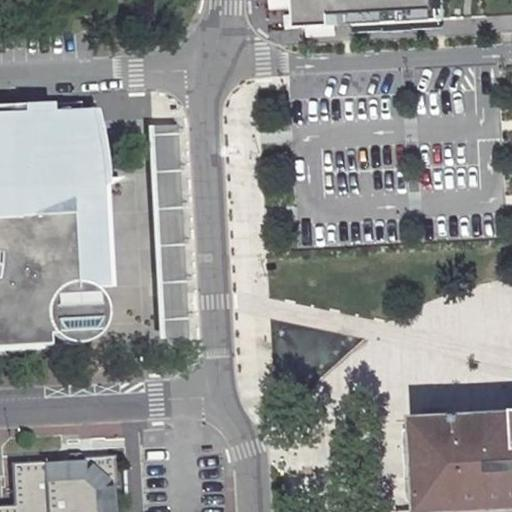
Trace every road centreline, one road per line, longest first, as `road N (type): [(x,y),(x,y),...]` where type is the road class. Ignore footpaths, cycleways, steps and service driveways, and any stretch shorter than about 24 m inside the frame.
road 1 (residential): [(219,395),(204,104),(213,64)]
road 2 (residential): [(213,64),(511,49)]
road 3 (residential): [(0,406),(219,395)]
road 4 (residential): [(213,64),(0,73)]
road 5 (unknown): [(311,210),(291,60)]
road 6 (residential): [(253,511),(247,445),(219,395)]
